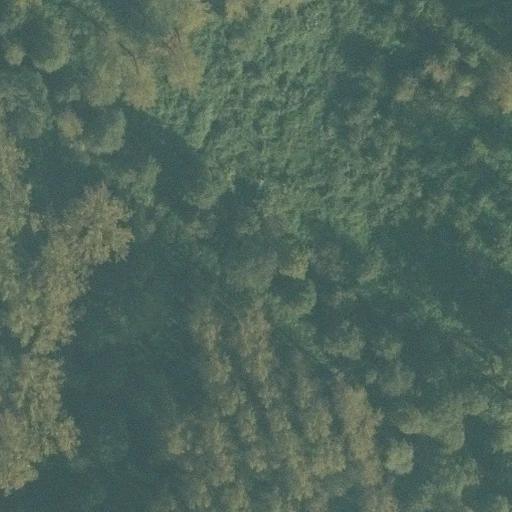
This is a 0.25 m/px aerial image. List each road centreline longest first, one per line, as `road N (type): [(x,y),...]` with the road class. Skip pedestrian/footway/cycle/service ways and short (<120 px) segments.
road 1 (track): [(186,173),(406,362),(435,375),(475,378),(511,365)]
road 2 (track): [(98,511),(121,368),(186,173)]
road 3 (track): [(0,13),(186,173)]
